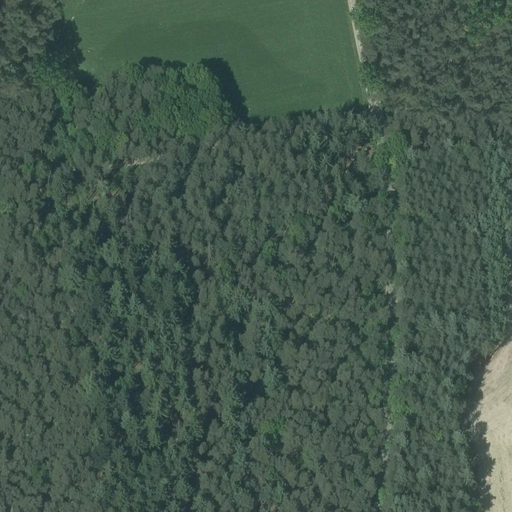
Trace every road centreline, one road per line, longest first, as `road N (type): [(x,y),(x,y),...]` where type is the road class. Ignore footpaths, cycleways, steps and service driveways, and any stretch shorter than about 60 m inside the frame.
road 1 (tertiary): [(379,511),(391,242),(387,171),(352,0)]
road 2 (track): [(448,125),(431,140),(376,118),(44,176),(0,159)]
road 3 (track): [(511,157),(387,171)]
